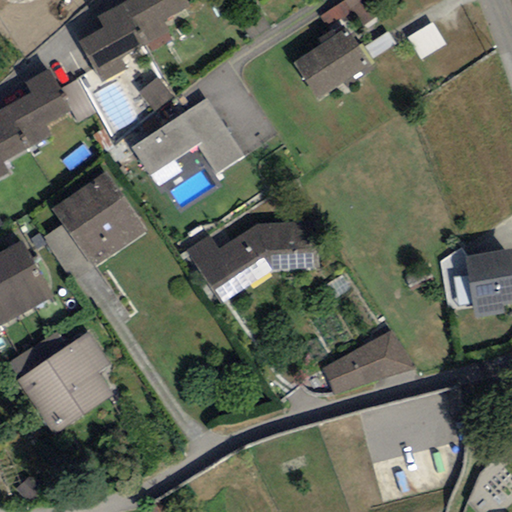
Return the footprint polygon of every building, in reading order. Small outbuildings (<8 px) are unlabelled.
[(136,0),(125,6),(148,48),(170,36),(164,26),(192,11),(185,0),(136,0)] [(369,0),(346,0),(318,19),(329,35),(330,37),(344,28),(351,24),(358,35),(382,20),(369,0)] [(148,48),(125,6),(100,19),(105,29),(80,44),(102,85),(129,70),(124,61),(148,48)] [(433,24),(407,40),(421,63),(447,47),(433,24)] [(317,101),(369,68),(367,64),(359,51),(344,28),(330,37),(329,35),(317,42),(321,49),(294,66),(317,101)] [(388,32),(359,51),(367,64),(396,45),(388,32)] [(7,111),(31,153),(51,142),(45,132),(73,117),(50,74),(27,87),(32,97),(7,111)] [(171,98),(156,79),(137,95),(150,110),(158,103),(161,106),(171,98)] [(245,158),(207,101),(131,151),(150,181),(198,149),(217,177),(245,158)] [(31,153),(7,111),(0,114),(0,181),(10,176),(5,167),(31,153)] [(147,233),(107,176),(52,213),(63,228),(92,271),(147,233)] [(220,253),(209,237),(185,253),(220,306),(270,273),(319,271),(317,223),(259,226),(220,253)] [(72,285),(92,271),(63,228),(43,241),(72,285)] [(0,327),(51,299),(20,244),(0,254),(0,327)] [(471,264),(460,250),(440,263),(443,283),(453,280),(468,278),(465,265),(471,264)] [(471,264),(465,265),(468,278),(472,307),(474,319),(502,314),(501,308),(511,306),(511,260),(511,256),(471,264)] [(458,309),(472,307),(468,278),(453,280),(458,309)] [(392,333),(322,369),(334,396),(418,372),(392,333)] [(109,368),(87,335),(17,382),(55,439),(113,400),(97,376),(109,368)] [(464,410),(459,390),(363,415),(374,460),(456,439),(449,414),(464,410)]
